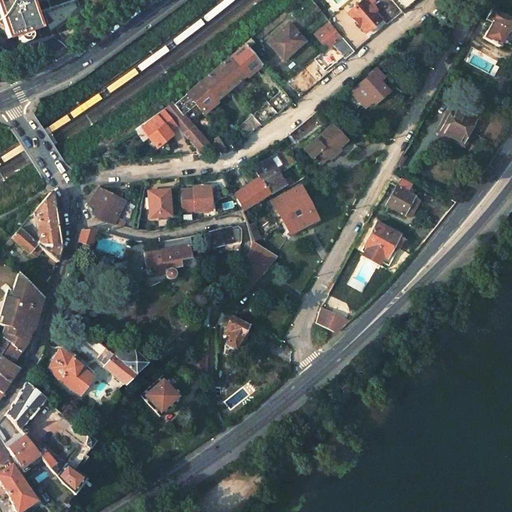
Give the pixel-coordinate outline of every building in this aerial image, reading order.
[(0,0),(0,25),(4,27),(8,38),(18,35),(19,38),(21,39),(22,39),(23,40),(26,40),(26,39),(27,39),(29,38),(30,36),(30,32),(29,31),(39,28),(34,13),(41,10),(42,10),(44,3),(44,0),(0,0)] [(373,35),(401,12),(391,0),(386,0),(375,10),(371,5),(376,0),(362,0),(348,13),(365,32),(369,29),(373,35)] [(415,0),(391,0),(401,12),(415,0)] [(511,21),(491,9),(485,20),(491,23),(482,38),(499,47),(500,44),(509,49),(511,44),(511,25),(511,22),(511,21)] [(287,24),(267,42),(282,59),(295,47),(294,46),(301,40),(287,24)] [(335,30),(321,41),(326,47),(331,43),(344,59),(353,52),(335,30)] [(244,45),(199,82),(215,101),(245,75),(247,77),(261,65),(245,46),(244,45)] [(369,76),(350,92),(360,104),(363,107),(371,101),(373,103),(387,92),(381,85),(385,82),(375,69),(368,75),(369,76)] [(456,74),(449,88),(459,93),(466,79),(456,74)] [(186,94),(187,93),(196,104),(195,105),(203,114),(216,102),(215,101),(199,82),(186,93),(186,94)] [(261,126),(276,112),(277,114),(291,102),(281,90),(236,128),(244,138),(260,125),(261,126)] [(186,94),(174,104),(183,115),(195,105),(196,104),(187,93),(186,94)] [(207,145),(193,127),(183,115),(174,104),(173,102),(163,110),(169,117),(198,152),(207,145)] [(453,107),(439,131),(440,132),(438,136),(447,141),(449,137),(464,145),(477,120),(453,107)] [(159,120),(144,132),(156,148),(171,135),(162,123),(169,117),(163,110),(163,109),(155,115),(159,120)] [(327,123),(320,115),(314,120),(320,129),(327,123)] [(330,159),(340,150),(340,148),(348,141),(338,129),(342,126),(338,121),(305,149),(312,158),(314,156),(321,165),(328,160),(330,159)] [(224,146),(219,137),(215,139),(217,150),(219,149),(221,148),(224,147),(225,147),(224,146)] [(260,181),(277,171),(276,170),(281,167),(281,163),(275,152),(268,156),(251,167),(258,177),(260,181)] [(260,181),(268,194),(269,195),(285,185),(277,171),(260,181)] [(258,177),(231,194),(233,199),(235,198),(260,181),(258,177)] [(400,178),(385,205),(403,215),(409,203),(414,206),(418,198),(407,192),(411,185),(400,178)] [(240,210),(240,211),(244,209),(246,214),(250,214),(259,208),(261,205),(258,200),(268,194),(260,181),(235,198),(240,210)] [(299,187),(273,200),(272,202),(283,221),(290,233),(315,221),(299,187)] [(207,210),(206,188),(178,189),(179,211),(207,210)] [(96,190),(86,205),(88,208),(92,215),(97,220),(122,227),(125,222),(116,217),(123,203),(96,190)] [(168,190),(150,192),(151,208),(148,208),(149,217),(170,216),(168,190)] [(18,228),(41,248),(56,262),(60,247),(52,194),(48,193),(18,228)] [(376,223),(363,245),(360,252),(362,254),(361,257),(382,268),(383,265),(387,267),(396,250),(403,238),(376,223)] [(229,228),(210,233),(212,246),(232,242),(232,245),(240,244),(241,235),(241,229),(237,226),(229,228)] [(259,238),(255,227),(247,229),(250,242),(259,238)] [(10,238),(4,245),(7,247),(12,240),(27,253),(29,251),(34,256),(41,248),(18,228),(11,237),(10,238)] [(94,230),(81,230),(76,246),(89,250),(95,230),(94,230)] [(189,236),(156,242),(155,242),(157,254),(144,256),(147,279),(165,276),(166,278),(168,278),(169,279),(171,278),(174,276),(175,274),(175,273),(174,268),(180,267),(179,260),(190,258),(188,245),(190,245),(189,236)] [(246,260),(239,278),(241,282),(242,285),(245,288),(245,289),(252,283),(274,256),(250,242),(246,260)] [(30,331),(32,332),(35,321),(33,321),(37,310),(36,307),(31,306),(33,297),(42,299),(37,295),(38,295),(33,290),(32,290),(23,281),(17,273),(11,291),(9,299),(4,297),(0,310),(0,317),(1,318),(0,321),(0,325),(4,327),(0,339),(6,343),(19,353),(25,343),(27,338),(30,331)] [(4,297),(9,299),(11,291),(5,290),(3,297),(4,297)] [(36,319),(39,311),(42,300),(42,299),(33,297),(31,306),(36,307),(37,310),(33,321),(35,321),(36,319)] [(216,305),(203,298),(203,307),(211,311),(216,305)] [(348,322),(319,309),(319,310),(315,323),(333,332),(337,332),(348,322)] [(249,325),(232,315),(226,327),(228,329),(226,333),(230,336),(226,343),(224,353),(230,356),(235,348),(241,335),(243,337),(249,325)] [(104,349),(82,330),(72,342),(92,359),(96,355),(98,357),(96,359),(124,383),(134,374),(121,363),(119,361),(104,349)] [(0,377),(8,383),(17,368),(11,364),(0,357),(0,352),(6,343),(0,339),(0,377)] [(125,355),(119,350),(108,341),(102,347),(119,361),(125,355)] [(6,343),(0,352),(13,361),(18,355),(20,356),(21,355),(19,353),(6,343)] [(73,356),(58,349),(46,369),(55,379),(77,396),(91,377),(83,369),(87,365),(81,359),(77,363),(71,358),(73,356)] [(133,351),(121,363),(134,374),(144,364),(133,351)] [(13,361),(0,352),(0,357),(11,364),(13,361)] [(208,359),(194,358),(193,374),(207,374),(208,359)] [(162,375),(139,395),(158,417),(181,397),(162,375)] [(28,377),(24,383),(29,387),(34,380),(28,377)] [(29,387),(24,383),(5,414),(14,426),(18,431),(19,432),(23,436),(41,459),(50,470),(55,464),(43,448),(41,450),(26,431),(26,429),(24,427),(21,427),(44,400),(29,387)] [(14,426),(5,414),(0,419),(0,420),(8,431),(14,426)] [(87,449),(88,448),(94,441),(90,438),(83,432),(71,422),(64,430),(74,440),(74,439),(80,444),(87,449)] [(7,442),(4,444),(22,472),(41,459),(23,436),(19,432),(14,436),(14,438),(9,442),(7,442)] [(0,447),(0,465),(8,460),(0,447)] [(1,470),(0,471),(0,483),(8,498),(0,501),(0,511),(17,511),(34,501),(11,464),(1,470)] [(60,470),(55,464),(50,470),(61,484),(73,495),(84,480),(73,470),(64,464),(60,470)]
